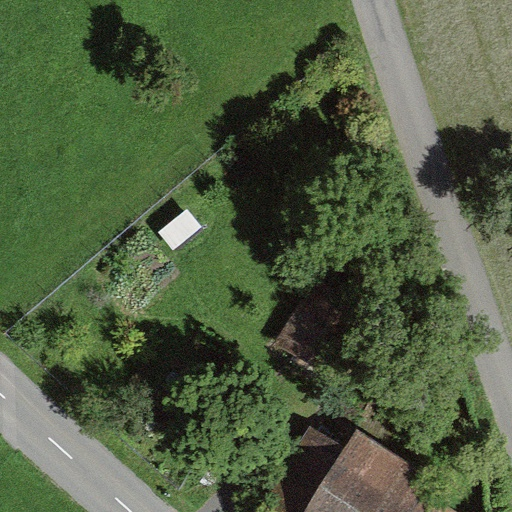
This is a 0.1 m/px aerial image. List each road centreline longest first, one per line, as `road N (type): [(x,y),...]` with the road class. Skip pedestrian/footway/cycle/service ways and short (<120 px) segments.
road 1 (unclassified): [(381,0),(511,418)]
road 2 (tertiary): [(0,383),(146,511)]
